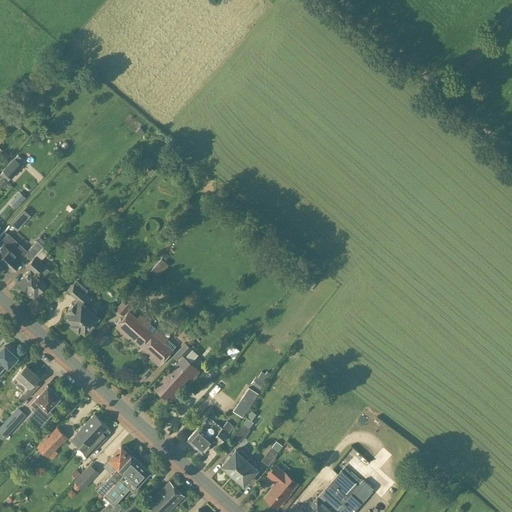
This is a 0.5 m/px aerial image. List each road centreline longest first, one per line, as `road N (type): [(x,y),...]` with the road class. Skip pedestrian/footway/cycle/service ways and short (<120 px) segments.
road 1 (secondary): [(237,511),(0,295)]
road 2 (unclassified): [(511,144),(347,0)]
